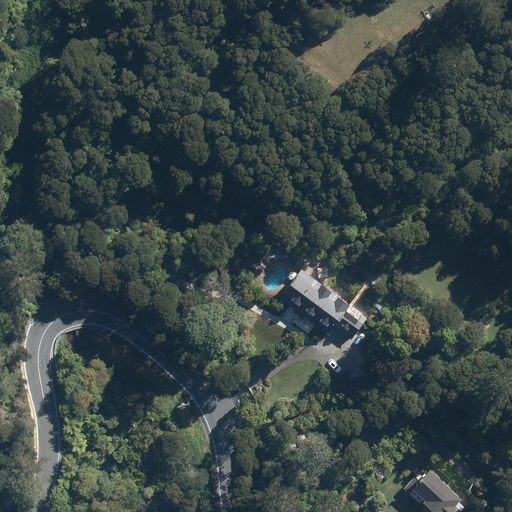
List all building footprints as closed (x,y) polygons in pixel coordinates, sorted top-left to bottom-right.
[(154,272),(172,282),(179,270),(162,260),(154,272)] [(359,321),(347,312),(351,306),(301,270),(283,294),(333,331),(335,329),(351,341),(368,319),(363,315),(359,321)] [(346,372),(334,382),(348,400),(360,389),(346,372)] [(462,511),(456,507),(462,500),(431,471),(414,490),(424,500),(421,504),(429,511),(462,511)] [(482,498),(487,508),(497,504),(493,494),(482,498)]
